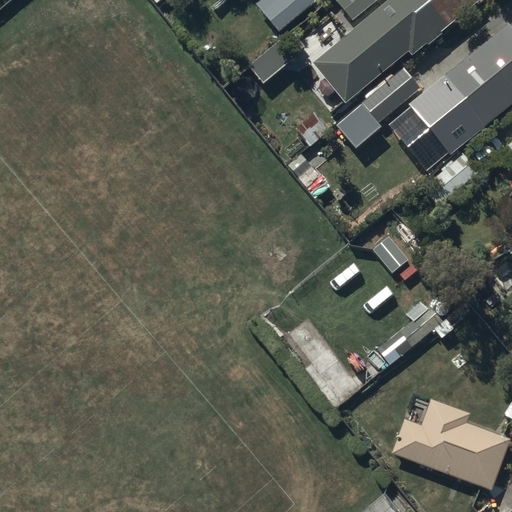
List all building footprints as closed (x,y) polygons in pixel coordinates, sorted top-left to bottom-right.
[(283,38),(318,9),(310,0),(266,0),(258,7),(283,38)] [(396,0),(312,69),(345,110),(408,57),(411,62),(479,7),(473,0),(396,0)] [(383,0),(341,0),(336,4),(352,25),(383,0)] [(511,38),(506,30),(438,86),(441,91),(423,106),(431,116),(428,118),(445,138),(454,131),(467,146),(511,109),(511,38)] [(421,94),(404,73),(362,108),(379,128),(421,94)] [(330,133),(314,117),(296,135),(311,151),(330,133)] [(462,158),(420,192),(436,211),(478,178),(462,158)] [(511,259),(489,278),(503,294),(511,286),(511,255),(510,257),(511,259)] [(404,332),(399,336),(410,350),(433,332),(440,341),(452,332),(434,310),(416,324),(410,316),(399,325),(404,332)] [(419,430),(403,424),(390,458),(490,496),(509,445),(464,428),(468,419),(429,404),(419,430)]
